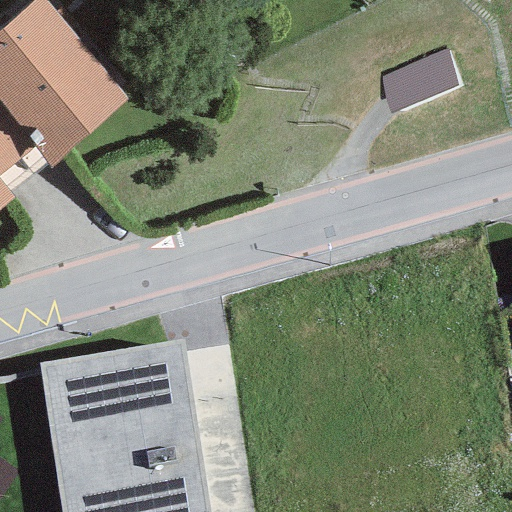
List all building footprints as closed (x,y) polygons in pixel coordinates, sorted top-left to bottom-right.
[(127,98),(45,0),(34,0),(0,28),(0,100),(37,145),(50,161),(127,98)] [(448,50),(381,78),(382,100),(388,115),(458,86),(448,50)] [(0,175),(37,145),(0,100),(0,175)] [(0,207),(12,198),(0,182),(0,207)] [(207,511),(182,339),(39,360),(61,511),(207,511)]
